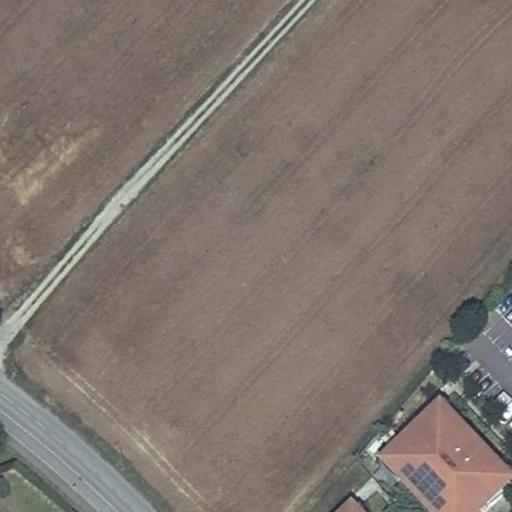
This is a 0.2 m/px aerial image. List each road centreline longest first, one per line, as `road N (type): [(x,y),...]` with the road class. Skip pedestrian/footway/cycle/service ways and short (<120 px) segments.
road 1 (unknown): [(0,331),(168,132),(295,0)]
road 2 (tertiary): [(137,511),(0,391)]
